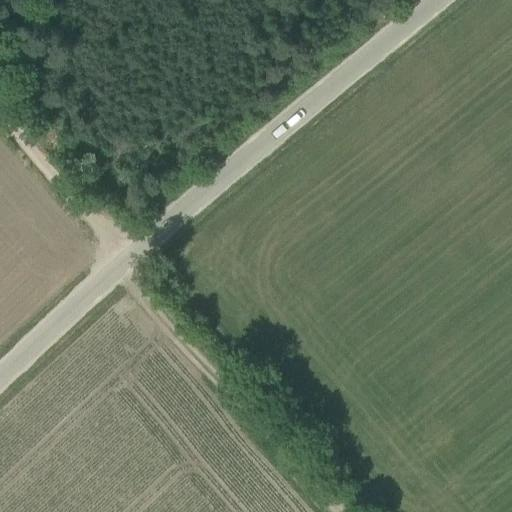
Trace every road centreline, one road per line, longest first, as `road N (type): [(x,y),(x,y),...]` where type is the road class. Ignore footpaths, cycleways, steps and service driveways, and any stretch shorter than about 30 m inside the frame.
road 1 (unclassified): [(0,379),(124,261),(437,0)]
road 2 (track): [(337,511),(136,286),(124,261)]
road 3 (track): [(0,114),(124,261)]
